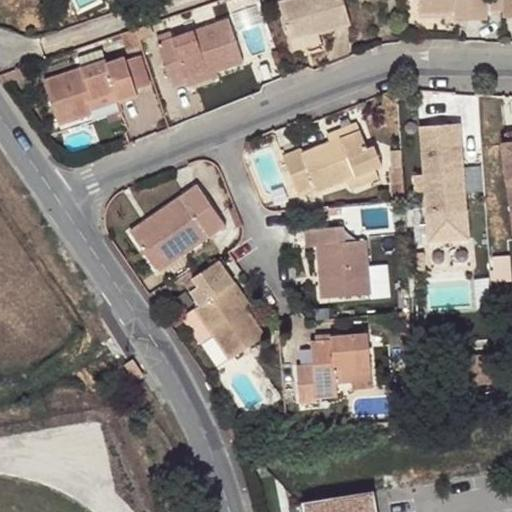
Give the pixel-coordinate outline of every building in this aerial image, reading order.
[(289,42),(319,34),(350,27),(343,0),(279,0),(278,0),(289,42)] [(488,11),(488,0),(419,0),(419,10),(454,12),(453,17),(488,18),(488,11)] [(504,11),(503,0),(488,0),(488,11),(504,11)] [(511,0),(503,0),(504,11),(504,14),(511,14),(511,0)] [(212,68),(215,72),(244,62),(228,20),(155,47),(168,87),(186,82),(184,76),(212,68)] [(132,31),(136,42),(148,37),(144,27),(132,31)] [(125,46),(136,42),(132,31),(122,35),(125,46)] [(322,45),(319,34),(289,42),(291,52),(322,45)] [(140,61),(123,66),(134,96),(150,91),(140,61)] [(112,95),(115,104),(135,97),(134,96),(123,66),(122,62),(104,68),(102,64),(43,85),(58,127),(88,117),(86,113),(84,105),(112,95)] [(217,77),(215,72),(212,68),(184,76),(186,82),(190,87),(217,77)] [(86,113),(115,104),(112,95),(84,105),(86,113)] [(331,140),(363,126),(360,119),(327,132),(331,140)] [(422,122),(428,208),(468,206),(462,119),(422,122)] [(371,145),(363,126),(331,140),(304,150),(302,146),(284,154),(300,191),(318,184),(321,189),(349,176),(379,165),(386,162),(376,143),(371,145)] [(501,137),(504,208),(511,207),(511,136),(505,137),(501,137)] [(405,167),(403,143),(393,144),(395,167),(405,167)] [(379,165),(349,176),(354,186),(383,175),(379,165)] [(407,190),(405,167),(395,167),(392,167),(394,192),(407,190)] [(212,192),(164,220),(171,232),(148,244),(166,274),(236,233),(212,192)] [(171,232),(164,220),(141,233),(148,244),(171,232)] [(374,298),(369,245),(350,246),(348,229),(311,232),(311,250),(323,249),(328,302),(374,298)] [(233,295),(240,291),(231,277),(226,267),(204,279),(210,289),(196,297),(204,310),(199,314),(215,344),(230,370),(266,349),(250,322),(233,295)] [(191,286),(196,297),(210,289),(204,279),(191,286)] [(256,319),(240,291),(233,295),(250,322),(256,319)] [(215,344),(199,314),(191,318),(208,347),(215,344)] [(356,383),(377,382),(373,345),(337,347),(337,349),(316,351),(317,374),(317,384),(304,385),(305,412),(321,411),(321,406),(342,404),(342,384),(356,383)] [(133,355),(145,375),(134,354),(133,355)] [(495,384),(492,354),(442,358),(445,388),(495,384)] [(317,384),(317,374),(303,374),(304,385),(317,384)] [(378,397),(377,382),(356,383),(357,399),(378,397)] [(236,445),(242,445),(246,444),(244,433),(231,435),(236,445)] [(373,511),(371,493),(313,503),(314,511),(373,511)]
